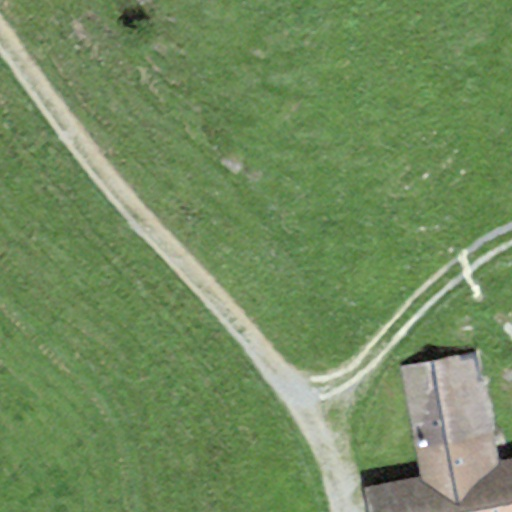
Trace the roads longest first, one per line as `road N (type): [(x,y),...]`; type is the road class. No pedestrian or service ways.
road 1 (track): [(0,24),(283,393)]
road 2 (track): [(283,393),(342,386),(485,252),(511,243)]
road 3 (track): [(283,393),(330,473),(338,511)]
